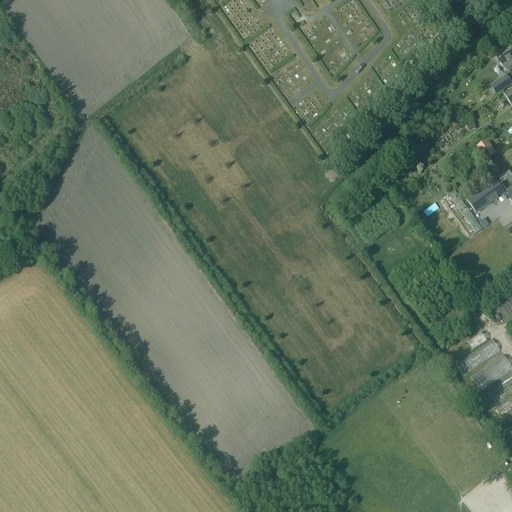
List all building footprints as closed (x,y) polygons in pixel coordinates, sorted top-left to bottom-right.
[(511,43),(509,39),(492,50),(505,71),(511,65),(511,43)] [(506,76),(495,82),(501,91),(511,84),(506,76)] [(511,88),(503,94),(509,103),(511,100),(511,88)] [(473,121),(466,123),(468,132),(475,130),(473,121)] [(426,139),(418,146),(420,148),(428,141),(426,139)] [(484,162),(496,154),(487,141),(475,148),(484,162)] [(495,179),(466,199),(476,214),(505,194),(495,179)] [(447,196),(442,199),(446,206),(469,239),(482,230),(454,191),(447,196)] [(501,281),(506,277),(503,273),(484,286),(486,289),(490,294),(504,284),(501,281)] [(487,342),(481,334),(467,343),(473,351),(487,342)] [(499,351),(491,341),(455,365),(463,376),(499,351)] [(511,370),(502,356),(470,378),(479,393),(511,370)] [(511,377),(482,396),(493,412),(511,398),(511,377)]
